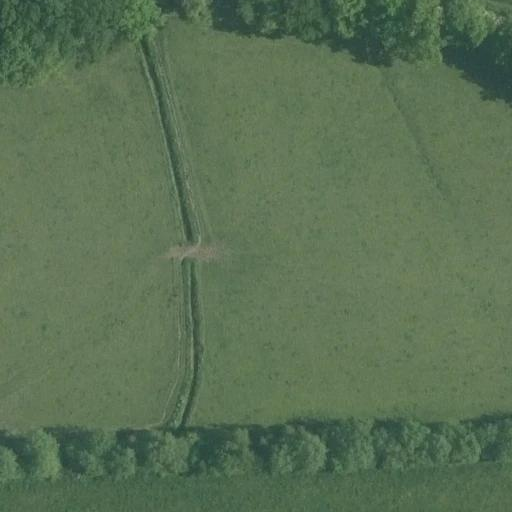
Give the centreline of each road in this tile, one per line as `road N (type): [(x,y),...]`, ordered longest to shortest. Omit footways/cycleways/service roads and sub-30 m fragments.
road 1 (track): [(511,23),(415,0),(83,0),(0,14)]
road 2 (track): [(234,0),(162,18),(151,29),(203,243),(168,255)]
